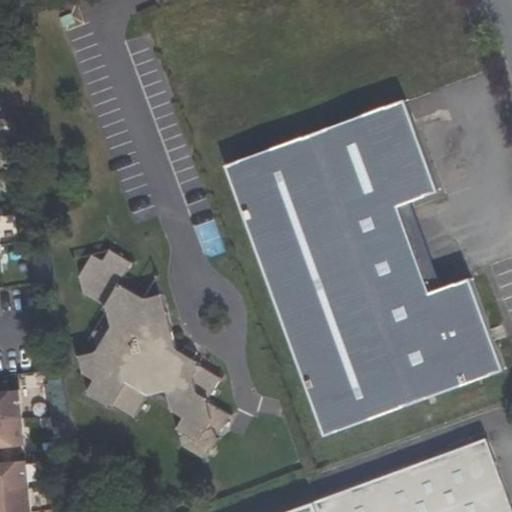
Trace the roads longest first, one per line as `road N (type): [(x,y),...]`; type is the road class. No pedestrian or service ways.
road 1 (unknown): [(199,286),(122,44),(130,0)]
road 2 (unknown): [(505,243),(449,101)]
